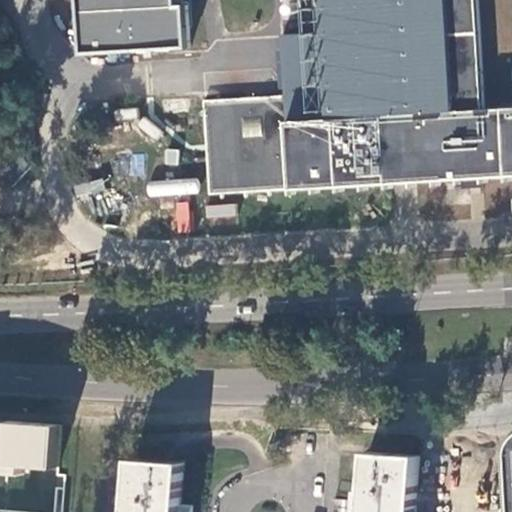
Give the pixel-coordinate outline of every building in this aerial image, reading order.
[(82,0),(85,50),(194,43),(190,0),(82,0)] [(348,53),(349,74),(351,101),(352,119),(291,122),(290,104),(289,97),(208,101),(212,194),(511,176),(511,109),(486,110),(479,0),(345,0),(348,38),(337,38),(338,53),(348,53)] [(0,170),(0,172),(16,187),(35,166),(19,151),(0,170)] [(0,511),(64,511),(66,475),(59,475),(62,437),(0,432),(0,511)] [(418,511),(421,481),(421,475),(423,457),(370,453),(367,501),(354,500),(353,511),(418,511)] [(130,511),(182,511),(186,463),(134,460),(130,511)]
